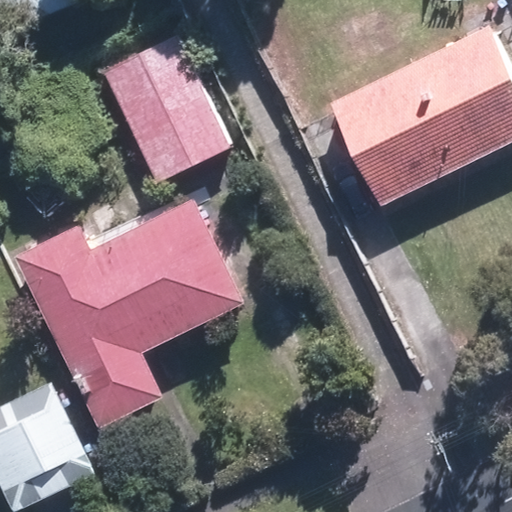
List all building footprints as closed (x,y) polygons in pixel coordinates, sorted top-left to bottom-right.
[(0,0),(0,21),(3,29),(76,1),(75,0),(0,0)] [(379,203),(511,141),(511,72),(490,26),(331,102),(379,203)] [(233,143),(179,31),(104,67),(158,178),(233,143)] [(108,141),(71,64),(21,89),(57,165),(108,141)] [(243,306),(192,203),(92,253),(79,229),(14,260),(99,432),(164,399),(142,356),(243,306)] [(0,483),(13,511),(96,472),(51,381),(0,404),(0,483)]
